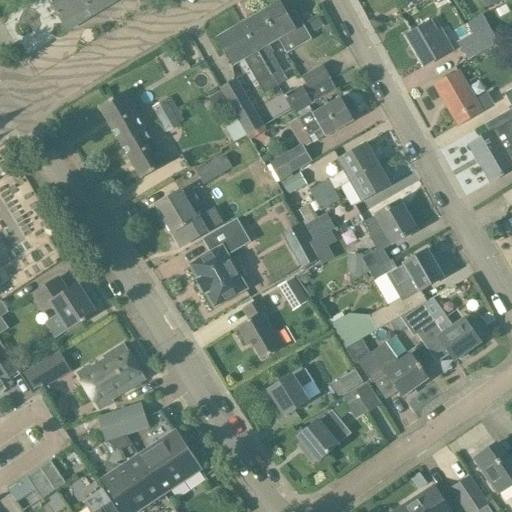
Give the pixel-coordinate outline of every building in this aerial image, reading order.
[(47,0),(66,31),(117,0),(47,0)] [(506,0),(481,0),(486,10),(506,0)] [(261,13),(276,40),(281,48),(294,40),(298,47),(310,40),(297,17),(290,21),(279,2),(261,13)] [(276,40),(261,13),(241,25),(277,86),(287,81),(272,53),(273,52),(269,44),(276,40)] [(472,33),(458,42),(468,59),(497,42),(488,26),(482,15),(472,21),(477,31),(472,33)] [(441,40),(430,21),(406,35),(424,66),(452,50),(445,38),(441,40)] [(277,86),(241,25),(215,40),(231,66),(244,59),(264,94),(277,86)] [(331,78),(323,64),(302,77),(310,91),(331,78)] [(475,100),(459,71),(435,85),(458,125),(493,105),(487,93),(475,100)] [(220,89),(238,120),(246,134),(247,136),(265,126),(236,79),(220,89)] [(312,104),(301,85),(283,96),(294,114),(312,104)] [(121,142),(144,129),(132,109),(137,106),(127,90),(100,106),(121,142)] [(352,121),(339,99),(313,114),(311,111),(297,119),(312,144),(352,121)] [(173,112),(166,100),(152,107),(160,119),(173,112)] [(176,117),(173,112),(160,119),(167,132),(185,122),(182,115),(176,117)] [(511,119),(493,131),(469,145),(491,182),(511,169),(511,119)] [(155,147),(144,129),(121,142),(142,178),(169,162),(159,145),(155,147)] [(350,181),(378,164),(366,143),(338,160),(344,171),(308,192),(319,211),(340,199),(334,189),(350,180),(350,181)] [(269,163),(281,182),(303,169),(302,167),(312,161),(302,144),(269,163)] [(232,168),(225,155),(197,171),(204,184),(232,168)] [(391,185),(378,164),(350,181),(362,202),(391,185)] [(304,171),(303,169),(281,182),(288,195),(307,184),(301,173),(304,171)] [(511,205),(511,189),(502,195),(509,208),(511,205)] [(201,203),(194,191),(183,197),(179,191),(157,204),(174,233),(175,233),(182,246),(181,246),(182,247),(223,223),(214,208),(196,219),(190,210),(201,203)] [(377,215),(362,224),(370,239),(378,234),(386,248),(393,244),(416,231),(400,202),(377,215)] [(335,228),(327,213),(306,225),(314,239),(335,228)] [(251,242),(238,219),(203,239),(211,254),(192,265),(201,279),(198,281),(205,293),(207,291),(216,306),(246,289),(227,256),(251,242)] [(384,263),(377,249),(363,257),(361,254),(349,255),(350,282),(384,263)] [(400,317),(421,305),(422,306),(427,302),(420,291),(443,279),(427,251),(405,264),(405,265),(391,273),(398,286),(394,288),(400,298),(369,316),(349,314),(332,324),(345,347),(377,330),(400,317)] [(286,308),(304,302),(296,278),(279,284),(286,308)] [(66,293),(58,279),(33,295),(42,309),(51,303),(68,330),(94,314),(76,286),(66,293)] [(265,310),(259,299),(243,308),(249,320),(238,327),(248,343),(251,341),(262,360),(283,348),(262,313),(265,310)] [(421,305),(400,317),(412,336),(417,333),(434,358),(447,349),(455,361),(480,342),(465,321),(443,336),(422,306),(421,305)] [(490,313),(482,319),(487,327),(495,321),(490,313)] [(2,317),(0,314),(0,334),(9,329),(2,317)] [(370,354),(362,339),(346,348),(355,364),(357,363),(372,384),(385,374),(402,397),(427,379),(409,354),(398,362),(384,344),(370,354)] [(0,394),(7,390),(5,386),(11,382),(0,365),(0,353),(5,350),(0,342),(0,394)] [(145,379),(123,345),(77,375),(99,410),(112,402),(111,401),(145,379)] [(52,379),(42,362),(24,373),(33,390),(52,379)] [(312,381),(304,369),(292,377),(292,376),(269,390),(285,415),(308,401),(300,389),(312,381)] [(363,383),(355,370),(331,385),(339,397),(363,383)] [(380,404),(368,384),(343,399),(355,419),(380,404)] [(141,404),(120,411),(124,425),(145,418),(141,404)] [(340,421),(332,410),(318,422),(317,421),(299,437),(308,447),(303,451),(314,463),(318,460),(319,460),(337,445),(347,436),(336,424),(340,421)] [(124,425),(120,411),(99,418),(103,432),(124,425)] [(138,456),(163,494),(200,470),(174,431),(138,456)] [(511,463),(510,465),(496,445),(475,459),(498,493),(511,484),(511,485),(511,463)] [(136,511),(163,494),(138,456),(100,480),(107,491),(107,492),(108,494),(109,493),(116,504),(115,504),(116,506),(117,506),(121,511),(136,511)] [(50,461),(39,469),(54,491),(66,483),(50,461)] [(42,499),(54,491),(39,469),(27,477),(42,499)] [(476,511),(486,505),(468,479),(451,490),(466,511),(476,511)] [(449,511),(433,487),(396,511),(449,511)] [(90,511),(116,511),(104,492),(101,489),(84,501),(86,504),(90,511)]
